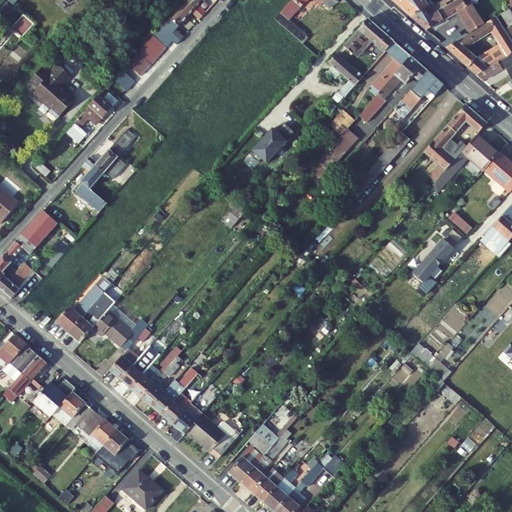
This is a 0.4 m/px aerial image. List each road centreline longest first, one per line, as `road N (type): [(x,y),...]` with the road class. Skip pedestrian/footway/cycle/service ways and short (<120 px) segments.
road 1 (residential): [(0,245),(224,0)]
road 2 (residential): [(236,511),(0,303)]
road 3 (secondary): [(511,127),(374,4)]
